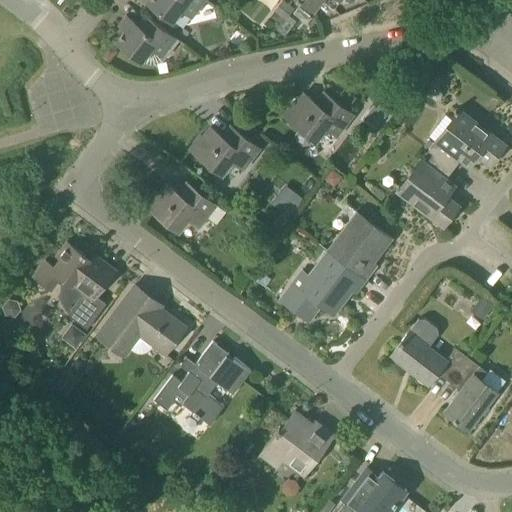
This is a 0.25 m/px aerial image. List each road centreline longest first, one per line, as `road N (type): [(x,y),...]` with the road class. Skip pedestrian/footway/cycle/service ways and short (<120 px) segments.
road 1 (residential): [(336,384),(91,201),(91,177),(120,129),(119,104)]
road 2 (residential): [(119,104),(422,30),(489,43)]
road 3 (residential): [(336,384),(433,258),(462,253),(511,183)]
road 4 (residential): [(487,487),(455,474),(336,384)]
